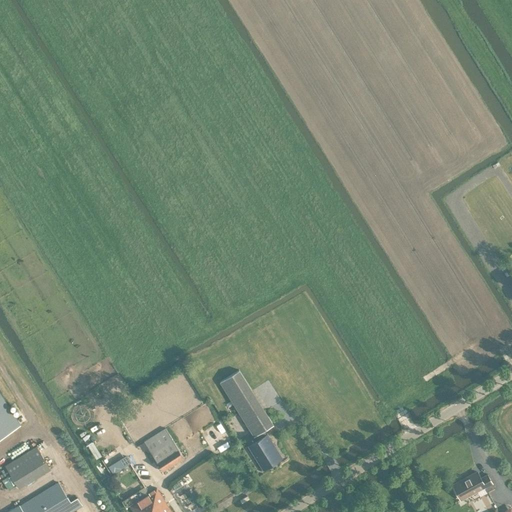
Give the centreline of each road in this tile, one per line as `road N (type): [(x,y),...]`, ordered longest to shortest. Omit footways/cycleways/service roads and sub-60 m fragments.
road 1 (unclassified): [(289,511),(511,372)]
road 2 (unknown): [(0,507),(67,475),(93,511)]
